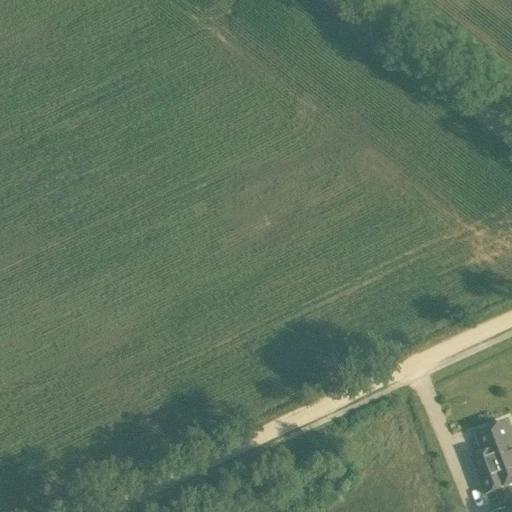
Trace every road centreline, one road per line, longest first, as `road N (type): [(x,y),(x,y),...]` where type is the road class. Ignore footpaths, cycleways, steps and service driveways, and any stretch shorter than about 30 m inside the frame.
road 1 (track): [(114,511),(511,322)]
road 2 (tertiary): [(511,129),(349,0)]
